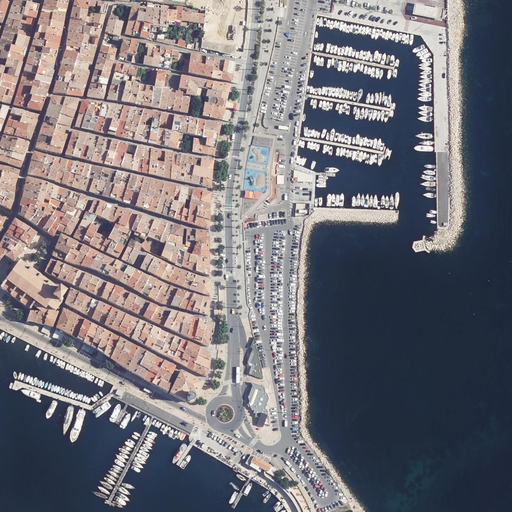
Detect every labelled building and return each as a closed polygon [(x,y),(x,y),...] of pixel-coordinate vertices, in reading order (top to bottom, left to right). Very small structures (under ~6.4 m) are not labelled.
[(9,3),(8,3),(5,0),(0,0),(0,13),(5,16),(9,3)] [(18,1),(15,0),(12,7),(24,10),(27,3),(18,1)] [(45,0),(44,7),(66,11),(68,4),(53,2),(45,0)] [(75,1),(73,8),(87,11),(87,9),(88,7),(94,8),(96,3),(93,3),(88,2),(81,1),(75,1)] [(39,6),(31,4),(27,3),(24,10),(37,13),(39,6)] [(98,14),(105,15),(106,14),(107,11),(108,5),(104,4),(97,3),(96,7),(100,8),(98,14)] [(443,12),(414,6),(412,14),(441,20),(443,12)] [(24,10),(12,7),(10,14),(23,17),(27,18),(35,19),(37,13),(24,10)] [(44,7),(42,13),(65,18),(66,11),(44,7)] [(136,23),(139,8),(132,7),(128,21),(134,22),(136,23)] [(72,15),(71,20),(78,21),(84,22),(84,19),(85,18),(87,11),(73,8),(72,11),(72,15)] [(143,24),(147,9),(139,8),(136,23),(141,24),(143,24)] [(155,10),(147,9),(143,24),(150,26),(149,31),(158,32),(160,16),(160,10),(155,10)] [(167,11),(160,10),(160,16),(158,32),(162,33),(163,28),(166,28),(166,24),(166,22),(167,11)] [(167,11),(166,22),(166,24),(175,25),(175,23),(176,12),(172,12),(167,11)] [(91,12),(88,23),(95,25),(102,26),(103,23),(105,15),(98,14),(95,13),(91,12)] [(42,13),(40,20),(63,25),(65,18),(42,13)] [(183,13),(182,13),(181,21),(190,23),(191,14),(185,14),(183,13)] [(23,17),(10,14),(8,20),(20,23),(21,21),(23,17)] [(197,24),(204,25),(204,24),(205,16),(200,16),(198,15),(197,24)] [(35,19),(27,18),(26,22),(26,24),(33,26),(35,19)] [(108,23),(105,33),(115,36),(119,38),(120,36),(121,31),(123,22),(110,18),(108,23)] [(20,23),(8,20),(6,27),(18,29),(20,23)] [(40,20),(36,33),(45,35),(47,29),(62,32),(63,25),(40,20)] [(69,27),(68,33),(78,35),(80,35),(82,27),(84,22),(78,21),(71,20),(70,22),(69,27)] [(132,36),(136,23),(134,22),(128,21),(125,34),(132,36)] [(82,27),(101,31),(102,26),(95,25),(88,23),(84,22),(82,27)] [(140,38),(143,24),(141,24),(136,23),(132,36),(140,38)] [(150,26),(143,24),(140,38),(148,40),(149,31),(150,26)] [(18,29),(6,27),(3,33),(15,36),(16,36),(18,30),(18,29)] [(93,38),(99,39),(100,36),(101,31),(82,27),(80,35),(87,36),(88,37),(93,38)] [(45,35),(60,38),(62,32),(47,29),(45,35)] [(30,38),(31,33),(18,30),(16,36),(17,36),(30,38)] [(12,43),(15,36),(3,33),(1,41),(12,43)] [(36,33),(34,39),(43,41),(45,35),(36,33)] [(68,35),(67,41),(78,44),(82,44),(86,45),(87,40),(88,37),(87,36),(80,35),(78,35),(68,33),(68,35)] [(46,42),(59,45),(60,38),(45,35),(43,41),(46,42)] [(30,38),(17,36),(14,48),(26,50),(30,38)] [(91,46),(96,47),(99,39),(93,38),(92,41),(91,45),(91,46)] [(34,39),(32,46),(39,48),(44,49),(45,49),(46,42),(43,41),(34,39)] [(129,48),(127,55),(133,56),(136,56),(139,42),(131,40),(130,44),(129,48)] [(66,46),(65,52),(78,55),(80,55),(81,50),(82,44),(78,44),(67,41),(66,46)] [(45,49),(57,52),(59,45),(46,42),(45,49)] [(119,56),(126,58),(127,55),(129,48),(130,44),(123,42),(121,48),(119,56)] [(81,50),(95,53),(96,47),(91,46),(89,46),(86,45),(82,44),(81,50)] [(152,45),(146,44),(144,58),(152,59),(153,56),(154,46),(152,45)] [(11,48),(0,45),(0,52),(9,54),(11,48)] [(26,50),(14,48),(11,47),(11,48),(9,54),(24,57),(26,50)] [(101,47),(99,54),(114,57),(116,50),(101,47)] [(166,48),(160,47),(159,58),(165,59),(171,60),(172,54),(173,50),(166,48)] [(42,56),(56,59),(57,52),(45,49),(44,49),(42,56)] [(81,50),(80,55),(87,57),(93,58),(95,53),(81,50)] [(9,54),(0,52),(0,59),(7,61),(9,54)] [(28,59),(40,62),(54,66),(56,59),(42,56),(37,54),(30,52),(28,59)] [(78,55),(65,52),(65,53),(63,59),(71,61),(75,62),(78,55)] [(22,64),(24,57),(9,54),(7,61),(22,64)] [(98,58),(96,65),(111,69),(112,67),(112,64),(113,63),(114,57),(99,54),(98,58)] [(199,56),(191,54),(189,67),(188,74),(189,74),(190,74),(193,75),(196,75),(200,76),(204,77),(211,79),(212,71),(214,59),(209,58),(199,56)] [(80,55),(78,55),(75,62),(83,64),(90,66),(91,66),(93,58),(87,57),(80,55)] [(152,59),(151,66),(152,67),(158,68),(163,69),(165,59),(159,58),(153,56),(152,59)] [(144,58),(143,65),(146,65),(151,66),(152,59),(144,58)] [(28,59),(26,65),(39,68),(40,62),(28,59)] [(71,61),(63,59),(61,65),(69,67),(74,69),(75,62),(71,61)] [(226,62),(219,60),(217,72),(221,73),(233,75),(235,64),(233,64),(226,62)] [(8,75),(7,76),(18,78),(22,64),(7,61),(5,68),(9,69),(8,75)] [(39,68),(52,72),(54,66),(40,62),(39,68)] [(83,64),(75,62),(74,69),(80,71),(88,73),(89,74),(91,66),(90,66),(83,64)] [(116,67),(115,72),(122,74),(124,65),(117,64),(116,67)] [(26,65),(24,72),(36,75),(37,75),(39,68),(26,65)] [(67,74),(72,75),(74,69),(69,67),(61,65),(59,71),(67,74)] [(96,65),(95,71),(102,72),(109,74),(111,69),(96,65)] [(135,67),(129,66),(128,75),(132,76),(136,77),(137,70),(137,68),(135,67)] [(37,75),(52,79),(54,72),(52,72),(39,68),(37,75)] [(74,69),(72,75),(80,78),(85,80),(87,81),(89,74),(88,73),(80,71),(74,69)] [(68,80),(70,81),(72,75),(67,74),(59,71),(58,77),(64,79),(68,80)] [(95,71),(93,77),(100,79),(102,72),(95,71)] [(212,71),(211,79),(220,81),(221,73),(217,72),(212,71)] [(24,72),(22,78),(34,81),(36,75),(24,72)] [(100,79),(108,80),(110,74),(109,74),(102,72),(100,79)] [(114,74),(112,81),(121,82),(123,83),(124,81),(124,77),(125,74),(122,74),(115,72),(114,74)] [(155,86),(154,89),(163,91),(166,74),(164,73),(158,72),(155,86)] [(221,73),(220,81),(231,83),(233,75),(221,73)] [(171,89),(171,92),(175,93),(178,93),(181,77),(176,76),(169,74),(167,88),(171,89)] [(7,76),(6,76),(2,76),(0,75),(0,83),(11,85),(16,86),(18,78),(7,76)] [(34,81),(50,85),(52,79),(37,75),(36,75),(34,81)] [(72,75),(70,81),(77,83),(83,86),(85,86),(86,85),(87,81),(85,80),(80,78),(72,75)] [(67,86),(69,87),(70,81),(68,80),(64,79),(58,77),(56,82),(61,84),(64,85),(67,86)] [(93,77),(91,84),(98,85),(106,87),(107,85),(108,80),(100,79),(93,77)] [(181,77),(178,93),(184,95),(187,95),(190,78),(188,78),(181,77)] [(22,78),(20,86),(34,89),(48,91),(50,85),(34,81),(22,78)] [(190,78),(187,95),(191,96),(198,97),(199,97),(201,88),(208,90),(206,97),(209,98),(217,100),(225,101),(227,102),(227,100),(228,94),(211,90),(213,83),(211,83),(204,81),(199,80),(190,78)] [(82,91),(84,92),(84,90),(85,86),(83,86),(77,83),(70,81),(69,87),(74,89),(79,90),(82,91)] [(112,82),(111,86),(118,87),(125,88),(121,103),(128,104),(133,85),(131,84),(123,83),(121,82),(112,81),(112,82)] [(53,94),(66,96),(69,87),(67,86),(64,85),(61,84),(56,82),(55,86),(53,94)] [(220,85),(213,83),(211,90),(228,94),(230,86),(225,86),(220,85)] [(133,85),(128,104),(135,105),(140,86),(136,85),(134,85),(133,85)] [(40,112),(43,105),(30,102),(32,95),(34,89),(20,86),(14,106),(40,112)] [(146,87),(140,86),(135,105),(137,105),(142,106),(146,87)] [(69,87),(66,96),(82,97),(84,92),(82,91),(79,90),(74,89),(69,87)] [(125,88),(118,87),(117,92),(115,102),(121,103),(125,88)] [(150,88),(146,87),(142,106),(146,107),(151,108),(154,89),(150,88)] [(48,91),(34,89),(32,95),(45,99),(48,91)] [(154,89),(151,108),(159,109),(163,91),(154,89)] [(13,93),(10,90),(6,90),(4,97),(12,99),(14,93),(13,93)] [(97,91),(89,90),(87,98),(103,100),(105,93),(97,91)] [(163,91),(159,109),(166,111),(169,92),(166,91),(163,91)] [(117,92),(109,92),(108,95),(107,100),(115,102),(117,92)] [(169,92),(166,111),(172,112),(175,93),(171,92),(169,92)] [(175,93),(172,112),(175,112),(180,113),(183,99),(184,95),(178,93),(175,93)] [(30,102),(43,105),(45,99),(32,95),(30,102)] [(4,97),(2,103),(10,105),(12,99),(4,97)] [(52,98),(49,104),(62,108),(65,100),(62,99),(52,98)] [(217,100),(209,98),(207,105),(212,106),(221,108),(225,109),(227,102),(225,101),(217,100)] [(183,99),(180,113),(184,114),(187,114),(190,100),(183,99)] [(65,100),(62,108),(62,109),(75,112),(76,109),(78,101),(76,101),(72,100),(65,100)] [(82,102),(79,114),(84,115),(85,115),(89,103),(82,102)] [(89,103),(85,115),(88,116),(91,117),(92,117),(96,104),(95,103),(89,103)] [(62,108),(49,104),(49,106),(48,110),(45,118),(58,122),(59,116),(62,109),(62,108)] [(96,104),(92,117),(92,118),(98,119),(98,118),(103,104),(96,104)] [(110,105),(103,104),(98,118),(105,119),(108,110),(110,105)] [(202,115),(201,117),(210,119),(212,106),(207,105),(204,104),(202,115)] [(116,106),(110,105),(108,110),(105,119),(111,121),(112,121),(114,113),(116,106)] [(123,108),(116,106),(114,113),(112,121),(116,122),(119,122),(123,108)] [(212,106),(210,119),(222,121),(223,117),(225,109),(221,108),(212,106)] [(2,107),(0,112),(0,118),(4,120),(8,109),(2,107)] [(130,109),(123,108),(119,122),(124,123),(125,124),(130,109)] [(74,116),(75,112),(62,109),(59,116),(73,119),(73,118),(74,116)] [(136,110),(130,109),(125,124),(132,125),(134,116),(136,110)] [(13,110),(11,115),(22,118),(24,112),(13,110)] [(143,111),(136,110),(134,116),(132,125),(134,125),(138,126),(140,120),(143,111)] [(150,112),(143,111),(140,120),(138,126),(145,127),(149,128),(151,128),(151,126),(145,125),(146,120),(152,122),(154,113),(150,112)] [(22,118),(37,122),(39,116),(24,112),(22,118)] [(161,114),(154,113),(152,122),(151,126),(151,128),(158,130),(158,127),(161,114)] [(84,115),(79,114),(75,127),(81,129),(85,115),(84,115)] [(168,115),(161,114),(158,127),(165,128),(168,115)] [(11,115),(8,121),(20,124),(22,118),(11,115)] [(85,115),(81,129),(88,130),(92,118),(92,117),(91,117),(88,116),(85,115)] [(174,116),(168,115),(165,128),(165,131),(171,132),(174,116)] [(59,116),(58,122),(57,124),(70,128),(70,126),(73,119),(59,116)] [(182,118),(174,116),(171,132),(179,134),(182,118)] [(20,124),(35,128),(37,122),(22,118),(20,124)] [(58,122),(45,118),(42,128),(54,132),(57,124),(58,122)] [(98,119),(92,118),(88,130),(94,132),(96,125),(98,119)] [(96,125),(94,132),(101,134),(105,119),(98,118),(98,119),(96,125)] [(189,119),(182,118),(179,134),(183,135),(187,136),(189,119)] [(105,119),(101,134),(107,135),(112,121),(111,121),(105,119)] [(197,121),(189,119),(187,136),(190,136),(194,137),(195,137),(197,121)] [(6,127),(33,134),(35,128),(20,124),(8,121),(6,127)] [(112,121),(107,135),(114,137),(119,122),(116,122),(112,121)] [(205,122),(197,121),(195,137),(201,138),(203,139),(204,132),(205,122)] [(119,122),(114,137),(121,138),(123,132),(125,124),(124,123),(119,122)] [(205,122),(204,132),(219,134),(221,125),(205,122)] [(70,128),(57,124),(54,132),(67,136),(68,133),(70,128)] [(123,132),(121,138),(127,139),(132,125),(125,124),(123,132)] [(132,125),(127,139),(134,141),(134,139),(136,133),(138,126),(134,125),(132,125)] [(134,139),(134,141),(136,141),(141,142),(143,134),(145,127),(138,126),(136,133),(134,139)] [(33,134),(6,127),(4,134),(30,141),(33,134)] [(143,134),(141,142),(148,144),(151,128),(149,128),(145,127),(143,134)] [(52,139),(54,132),(42,128),(39,136),(52,139)] [(158,130),(151,128),(148,144),(155,145),(158,130)] [(158,130),(155,145),(162,147),(165,131),(163,131),(158,130)] [(165,131),(162,147),(168,148),(171,132),(165,131)] [(52,139),(65,143),(67,136),(54,132),(52,139)] [(65,156),(72,158),(80,134),(73,132),(65,156)] [(171,132),(168,148),(176,150),(177,142),(178,137),(179,134),(171,132)] [(204,132),(203,139),(209,140),(215,141),(217,142),(219,134),(204,132)] [(253,132),(253,136),(257,136),(269,138),(269,140),(272,140),(271,147),(270,152),(274,153),(271,166),(268,166),(267,193),(263,198),(248,216),(243,222),(243,225),(245,223),(266,200),(269,203),(277,196),(276,169),(279,154),(275,153),(277,135),(253,132)] [(80,134),(72,158),(75,158),(79,159),(83,147),(86,135),(80,134)] [(93,137),(86,135),(83,147),(89,149),(93,137)] [(39,136),(37,143),(49,147),(52,139),(39,136)] [(257,136),(253,136),(251,144),(246,168),(244,190),(243,196),(243,213),(243,222),(248,216),(263,198),(267,193),(268,166),(271,166),(274,153),(270,152),(271,147),(256,145),(257,136)] [(269,138),(257,136),(256,145),(271,147),(272,140),(269,140),(269,138)] [(3,137),(0,144),(0,149),(24,157),(29,144),(3,137)] [(99,138),(93,137),(89,149),(95,150),(99,138)] [(106,140),(99,138),(95,150),(102,152),(106,140)] [(49,147),(37,143),(35,149),(39,150),(42,151),(45,152),(47,153),(49,153),(55,154),(61,155),(62,153),(65,143),(52,139),(49,147)] [(209,140),(203,139),(202,142),(202,146),(216,149),(217,142),(215,141),(209,140)] [(112,141),(106,140),(102,152),(108,153),(112,141)] [(192,151),(192,153),(195,153),(201,154),(202,146),(202,142),(194,140),(192,151)] [(118,143),(112,141),(108,153),(115,154),(118,143)] [(115,154),(111,167),(112,167),(117,168),(121,169),(128,145),(118,143),(115,154)] [(128,145),(121,169),(122,169),(125,170),(128,170),(131,171),(134,159),(138,147),(128,145)] [(202,146),(201,154),(214,157),(216,149),(202,146)] [(83,147),(79,159),(82,160),(85,161),(89,149),(83,147)] [(144,149),(138,147),(134,159),(138,160),(143,160),(144,149)] [(24,157),(0,149),(0,155),(10,159),(22,163),(24,157)] [(89,149),(85,161),(87,161),(91,162),(95,150),(89,149)] [(95,150),(91,162),(94,163),(98,164),(102,152),(95,150)] [(161,152),(151,150),(150,161),(150,162),(154,162),(155,163),(157,163),(157,159),(160,159),(161,152)] [(102,152),(98,164),(100,164),(104,165),(108,153),(102,152)] [(51,168),(52,168),(54,159),(53,159),(49,158),(47,157),(46,157),(44,157),(41,156),(33,153),(31,162),(38,164),(43,165),(49,167),(51,168)] [(108,153),(104,165),(111,167),(115,154),(108,153)] [(165,160),(164,164),(170,166),(171,166),(173,154),(165,153),(165,160)] [(10,159),(0,155),(0,162),(8,165),(10,159)] [(178,168),(185,170),(186,167),(188,157),(181,156),(178,168)] [(188,157),(186,167),(194,168),(195,168),(197,159),(195,159),(188,157)] [(20,169),(22,163),(10,159),(8,165),(20,169)] [(52,168),(58,170),(61,161),(54,159),(52,168)] [(212,171),(213,162),(201,160),(199,169),(208,170),(212,171)] [(61,161),(58,170),(58,172),(64,173),(67,162),(61,161)] [(38,164),(31,162),(29,170),(41,172),(43,165),(38,164)] [(73,163),(67,162),(64,173),(70,175),(73,163)] [(150,162),(149,175),(151,175),(156,176),(157,163),(155,163),(154,162),(150,162)] [(221,163),(213,162),(212,171),(220,172),(221,163)] [(79,165),(73,163),(70,175),(75,176),(79,165)] [(157,163),(156,176),(159,177),(163,178),(164,164),(163,164),(160,164),(157,163)] [(164,164),(163,178),(164,178),(167,179),(170,180),(172,166),(171,166),(170,166),(164,164)] [(47,180),(51,168),(49,167),(43,165),(41,172),(29,170),(27,176),(29,176),(32,177),(36,178),(43,179),(47,180)] [(79,165),(75,176),(81,178),(85,166),(79,165)] [(2,173),(18,177),(20,172),(7,168),(0,166),(0,180),(1,178),(2,173)] [(90,167),(85,166),(81,178),(86,179),(90,167)] [(97,169),(90,167),(86,179),(92,181),(99,182),(103,170),(102,170),(97,169)] [(185,170),(183,183),(185,183),(190,184),(192,177),(194,168),(186,167),(185,170)] [(58,172),(58,170),(52,168),(51,168),(47,180),(48,181),(49,181),(50,181),(52,182),(54,182),(58,172)] [(176,181),(183,183),(185,170),(178,168),(176,181)] [(195,168),(194,168),(192,177),(204,179),(211,181),(212,171),(208,170),(199,169),(195,168)] [(110,172),(103,170),(99,182),(106,184),(110,172)] [(64,173),(58,172),(54,182),(61,184),(64,173)] [(116,173),(110,172),(106,184),(112,185),(116,173)] [(17,183),(18,177),(2,173),(1,178),(17,183)] [(64,173),(61,184),(66,186),(70,175),(64,173)] [(122,174),(116,173),(112,185),(114,186),(120,188),(124,175),(122,174)] [(70,175),(66,186),(71,187),(75,176),(70,175)] [(131,176),(124,175),(120,188),(126,190),(131,176)] [(75,176),(71,187),(77,189),(81,178),(75,176)] [(134,177),(131,176),(126,190),(133,192),(137,178),(134,177)] [(192,177),(190,184),(192,185),(197,186),(202,187),(204,179),(192,177)] [(15,188),(17,183),(1,178),(0,180),(0,183),(15,189),(15,188)] [(81,178),(77,189),(78,190),(79,190),(80,190),(80,191),(83,191),(86,179),(81,178)] [(137,178),(133,192),(139,194),(144,179),(142,179),(137,178)] [(40,188),(42,183),(27,179),(25,185),(26,185),(40,188)] [(86,179),(83,191),(84,192),(88,193),(92,181),(86,179)] [(148,180),(144,179),(139,194),(146,196),(151,181),(148,180)] [(211,188),(211,181),(204,179),(202,187),(211,188)] [(92,181),(88,193),(95,195),(99,182),(92,181)] [(155,182),(151,181),(146,196),(153,198),(157,182),(155,182)] [(99,182),(95,195),(97,195),(102,197),(106,184),(99,182)] [(161,183),(157,182),(153,198),(159,200),(164,184),(161,183)] [(0,190),(14,196),(15,189),(0,183),(0,190)] [(40,188),(38,196),(36,203),(43,205),(44,202),(44,200),(45,197),(48,184),(42,183),(40,188)] [(50,199),(53,186),(48,184),(45,197),(50,199)] [(106,184),(102,197),(110,199),(114,186),(112,185),(106,184)] [(164,184),(159,200),(166,201),(170,185),(164,184)] [(24,192),(38,196),(40,188),(26,185),(24,192)] [(170,185),(166,201),(172,203),(176,187),(170,185)] [(59,188),(53,186),(50,199),(55,201),(59,188)] [(114,186),(110,199),(116,201),(120,188),(114,186)] [(181,188),(176,187),(172,203),(176,203),(178,204),(181,188)] [(59,188),(55,201),(60,202),(64,190),(59,188)] [(126,190),(120,188),(116,201),(119,202),(122,203),(126,190)] [(188,189),(181,188),(178,204),(184,205),(185,201),(188,189)] [(0,190),(0,197),(5,199),(13,203),(14,196),(0,190)] [(66,204),(69,192),(64,190),(60,202),(65,204),(66,204)] [(126,190),(122,203),(124,204),(126,204),(129,205),(133,192),(126,190)] [(199,192),(193,190),(191,196),(195,198),(195,200),(200,202),(202,192),(199,192)] [(36,203),(38,196),(24,192),(22,200),(36,203)] [(70,206),(75,194),(69,192),(66,204),(65,204),(62,210),(61,212),(66,214),(70,206)] [(139,194),(133,192),(129,205),(135,207),(139,194)] [(207,193),(202,192),(200,202),(210,205),(211,201),(211,194),(207,193)] [(81,196),(75,194),(70,206),(75,208),(81,196)] [(139,194),(135,207),(138,208),(142,209),(146,196),(139,194)] [(81,196),(75,208),(83,211),(88,199),(81,196)] [(146,196),(142,209),(149,211),(153,198),(146,196)] [(195,198),(191,196),(190,202),(189,206),(196,208),(210,212),(210,205),(200,202),(195,200),(195,198)] [(153,198),(149,211),(151,212),(155,213),(162,216),(166,201),(159,200),(153,198)] [(10,211),(13,203),(5,199),(1,206),(10,211)] [(48,206),(57,208),(62,210),(65,204),(60,202),(55,201),(50,199),(49,202),(49,204),(48,206)] [(36,203),(22,200),(20,207),(28,210),(30,207),(35,209),(36,206),(36,203)] [(89,213),(94,216),(99,203),(94,201),(89,213)] [(166,201),(162,216),(168,218),(171,207),(172,205),(172,203),(166,201)] [(99,203),(94,216),(96,217),(100,218),(105,205),(99,203)] [(171,207),(168,218),(170,218),(174,219),(178,204),(176,203),(175,206),(174,208),(171,207)] [(178,204),(174,219),(181,222),(184,208),(184,205),(178,204)] [(111,207),(105,205),(100,218),(103,219),(106,221),(111,207)] [(24,219),(30,222),(37,211),(39,212),(44,214),(46,209),(36,206),(35,209),(30,207),(28,210),(24,219)] [(75,208),(70,206),(66,214),(79,220),(83,211),(75,208)] [(189,209),(187,223),(190,224),(195,226),(196,217),(196,208),(189,206),(189,209)] [(18,215),(24,219),(28,210),(20,207),(18,215)] [(117,209),(111,207),(106,221),(108,222),(112,223),(117,209)] [(51,218),(55,212),(47,208),(46,209),(44,214),(48,216),(51,218)] [(210,212),(196,208),(196,217),(209,221),(210,212)] [(123,211),(117,209),(112,223),(115,225),(117,225),(123,211)] [(37,211),(30,222),(36,227),(44,214),(39,212),(37,211)] [(131,213),(123,211),(117,225),(124,228),(131,213)] [(43,231),(48,234),(60,214),(55,212),(51,218),(43,231)] [(96,217),(94,216),(89,213),(87,212),(83,219),(92,224),(96,217)] [(131,231),(137,215),(131,213),(124,228),(131,231)] [(44,214),(36,227),(40,229),(48,216),(44,214)] [(53,237),(57,231),(63,219),(65,216),(60,214),(48,234),(53,237)] [(79,220),(66,214),(65,216),(63,219),(70,222),(76,225),(79,220)] [(131,231),(135,232),(135,233),(141,217),(137,215),(131,231)] [(43,231),(51,218),(48,216),(40,229),(43,231)] [(135,233),(135,232),(134,235),(138,237),(139,238),(148,219),(141,217),(135,233)] [(196,217),(195,226),(208,230),(209,221),(196,217)] [(63,219),(57,231),(64,233),(70,222),(63,219)] [(73,238),(83,242),(91,226),(92,224),(83,219),(73,238)] [(145,240),(146,237),(154,221),(148,219),(139,238),(145,240)] [(15,220),(12,225),(19,231),(23,225),(15,220)] [(146,237),(153,239),(160,223),(154,221),(146,237)] [(71,235),(76,225),(70,222),(64,233),(69,236),(70,236),(71,235)] [(115,225),(112,223),(108,222),(104,232),(110,235),(113,229),(115,225)] [(160,223),(153,239),(157,241),(159,242),(166,224),(160,223)] [(162,243),(165,244),(166,244),(167,241),(173,226),(166,224),(159,242),(162,243)] [(22,238),(24,234),(19,231),(12,225),(9,230),(22,238)] [(19,231),(24,234),(27,236),(31,230),(23,225),(19,231)] [(129,237),(131,231),(124,228),(117,225),(115,225),(113,229),(129,237)] [(83,242),(89,246),(95,234),(98,229),(91,226),(83,242)] [(183,228),(173,226),(167,241),(176,243),(181,245),(183,228)] [(113,229),(110,235),(126,242),(129,237),(113,229)] [(195,243),(195,231),(187,229),(186,241),(195,243)] [(9,230),(7,234),(20,242),(22,238),(9,230)] [(27,236),(33,240),(37,234),(31,230),(27,236)] [(197,243),(196,246),(208,248),(208,234),(195,231),(195,243),(197,243)] [(101,237),(106,239),(107,240),(110,235),(104,232),(101,237)] [(17,246),(23,250),(26,246),(20,242),(7,234),(4,238),(17,246)] [(20,242),(26,246),(28,247),(29,248),(33,240),(27,236),(24,234),(22,238),(20,242)] [(95,234),(89,246),(95,248),(101,237),(95,234)] [(107,240),(111,242),(116,244),(123,248),(126,242),(110,235),(107,240)] [(71,251),(73,252),(77,244),(72,241),(61,236),(55,250),(68,256),(71,251)] [(101,237),(95,248),(100,250),(106,239),(101,237)] [(14,249),(17,246),(4,238),(2,242),(14,249)] [(106,239),(100,250),(106,253),(111,242),(107,240),(106,239)] [(133,250),(139,252),(141,246),(142,246),(141,245),(131,240),(128,247),(133,250)] [(142,246),(141,246),(146,251),(149,252),(150,248),(150,247),(145,240),(141,245),(142,246)] [(170,262),(174,248),(176,243),(167,241),(166,244),(165,244),(161,257),(170,262)] [(0,259),(1,260),(5,256),(7,258),(12,251),(14,249),(2,242),(0,245),(0,259)] [(111,242),(106,253),(111,255),(116,244),(111,242)] [(194,245),(186,243),(186,246),(181,245),(176,243),(174,248),(179,250),(184,252),(190,255),(192,248),(193,248),(194,245)] [(73,252),(78,254),(82,246),(77,244),(73,252)] [(116,244),(111,255),(118,259),(123,248),(116,244)] [(190,255),(191,255),(196,257),(208,259),(208,248),(196,246),(195,245),(194,245),(193,248),(192,248),(190,255)] [(19,256),(23,250),(17,246),(14,249),(12,251),(19,256)] [(86,258),(90,250),(82,246),(78,254),(86,258)] [(133,250),(128,247),(121,260),(127,263),(133,250)] [(174,248),(170,262),(176,264),(179,250),(174,248)] [(52,256),(65,262),(68,256),(55,250),(52,256)] [(93,261),(98,253),(90,250),(86,258),(93,261)] [(132,265),(139,252),(133,250),(127,263),(132,265)] [(184,252),(179,250),(176,264),(182,267),(184,252)] [(12,251),(7,258),(13,261),(13,262),(14,262),(19,256),(12,251)] [(73,264),(78,254),(73,252),(71,251),(68,256),(65,262),(73,264)] [(100,264),(105,257),(98,253),(93,261),(100,264)] [(73,264),(81,267),(86,258),(78,254),(73,264)] [(140,269),(147,272),(154,259),(147,255),(140,269)] [(190,255),(187,269),(196,272),(196,257),(191,255),(190,255)] [(106,266),(110,259),(105,257),(100,264),(101,264),(106,266)] [(208,260),(208,259),(196,257),(196,272),(209,277),(208,260)] [(89,269),(93,261),(86,258),(81,267),(89,269)] [(112,269),(116,262),(110,259),(106,266),(112,269)] [(154,276),(160,262),(154,259),(147,272),(154,276)] [(52,276),(57,262),(51,260),(45,272),(52,276)] [(54,312),(58,313),(61,304),(62,301),(63,300),(63,299),(65,293),(59,288),(58,289),(20,261),(17,266),(0,288),(30,310),(33,307),(39,312),(48,312),(49,310),(54,312)] [(89,269),(96,271),(100,264),(93,261),(89,269)] [(52,276),(58,279),(64,265),(57,262),(52,276)] [(108,276),(119,282),(123,275),(117,272),(121,264),(116,262),(112,269),(108,276)] [(154,276),(160,279),(167,265),(160,262),(154,276)] [(96,271),(102,274),(106,266),(101,264),(100,264),(96,271)] [(123,275),(127,267),(121,264),(117,272),(123,275)] [(65,282),(70,268),(64,265),(58,279),(65,282)] [(167,282),(174,268),(167,265),(160,279),(167,282)] [(102,274),(108,276),(112,269),(106,266),(102,274)] [(130,278),(134,271),(127,267),(123,275),(130,278)] [(65,282),(72,285),(78,271),(70,268),(65,282)] [(175,284),(178,278),(182,271),(180,270),(174,268),(167,282),(175,284)] [(79,288),(85,274),(78,271),(72,285),(79,288)] [(133,289),(137,282),(141,274),(134,271),(130,278),(126,286),(133,289)] [(185,281),(189,274),(182,271),(178,278),(185,281)] [(79,288),(86,292),(89,284),(92,277),(85,274),(79,288)] [(137,282),(144,285),(149,277),(141,274),(137,282)] [(193,284),(196,277),(189,274),(185,281),(193,284)] [(119,282),(126,286),(130,278),(123,275),(119,282)] [(96,287),(99,280),(92,277),(89,284),(96,287)] [(149,277),(144,285),(152,289),(156,281),(149,277)] [(202,294),(205,280),(196,277),(193,284),(189,290),(202,294)] [(175,284),(182,287),(185,281),(178,278),(175,284)] [(93,295),(100,298),(107,284),(99,280),(96,287),(93,295)] [(210,281),(205,280),(202,294),(210,296),(210,281)] [(159,293),(163,284),(156,281),(152,289),(159,293)] [(182,287),(189,290),(193,284),(185,281),(182,287)] [(140,293),(144,285),(137,282),(133,289),(140,293)] [(89,293),(93,295),(96,287),(89,284),(86,292),(89,293)] [(108,301),(111,294),(115,287),(107,284),(100,298),(108,301)] [(165,296),(170,287),(163,284),(159,293),(165,296)] [(152,289),(144,285),(140,293),(148,297),(152,289)] [(119,298),(123,291),(115,287),(111,294),(119,298)] [(170,306),(174,298),(177,290),(170,287),(165,296),(161,304),(170,306)] [(148,297),(154,301),(159,293),(152,289),(148,297)] [(65,305),(72,309),(76,301),(79,294),(71,290),(65,305)] [(183,300),(186,293),(177,290),(174,298),(183,300)] [(126,301),(129,294),(123,291),(119,298),(126,301)] [(154,301),(161,304),(165,296),(159,293),(154,301)] [(190,302),(193,295),(186,293),(183,300),(190,302)] [(83,305),(86,297),(79,294),(76,301),(83,305)] [(108,301),(115,305),(119,298),(111,294),(108,301)] [(129,311),(133,305),(136,298),(129,294),(126,301),(123,308),(129,311)] [(201,305),(202,298),(193,295),(190,302),(196,303),(201,305)] [(86,316),(89,308),(93,300),(86,297),(83,305),(79,312),(86,316)] [(115,305),(123,308),(126,301),(119,298),(115,305)] [(140,308),(143,301),(136,298),(133,305),(140,308)] [(170,306),(179,308),(183,300),(174,298),(170,306)] [(210,300),(202,298),(201,305),(199,313),(206,316),(210,300)] [(95,311),(99,303),(93,300),(89,308),(95,311)] [(186,310),(190,302),(183,300),(179,308),(186,310)] [(72,309),(79,312),(83,305),(76,301),(72,309)] [(146,311),(150,304),(143,301),(140,308),(146,311)] [(196,303),(190,302),(186,310),(192,311),(196,303)] [(102,314),(105,306),(99,303),(95,311),(102,314)] [(192,311),(199,313),(201,305),(196,303),(192,311)] [(150,321),(157,307),(150,304),(146,311),(143,317),(150,321)] [(129,311),(136,315),(140,308),(133,305),(129,311)] [(98,323),(104,326),(111,309),(105,306),(102,314),(98,323)] [(27,322),(35,323),(39,312),(33,307),(30,310),(30,312),(27,322)] [(150,321),(157,324),(161,316),(164,310),(157,307),(150,321)] [(86,316),(92,319),(95,311),(89,308),(86,316)] [(136,315),(143,317),(146,311),(140,308),(136,315)] [(71,336),(78,317),(73,314),(66,311),(63,309),(56,328),(69,335),(71,336)] [(111,329),(115,321),(119,312),(111,309),(104,326),(111,329)] [(52,328),(58,313),(54,312),(49,310),(48,312),(44,326),(52,328)] [(167,319),(171,312),(164,310),(161,316),(167,319)] [(92,319),(98,323),(102,314),(95,311),(92,319)] [(35,323),(44,326),(48,312),(39,312),(35,323)] [(115,321),(121,324),(125,315),(119,312),(115,321)] [(164,327),(170,330),(174,322),(178,314),(171,312),(167,319),(164,327)] [(178,314),(174,322),(182,325),(184,316),(178,314)] [(128,327),(133,318),(125,315),(121,324),(128,327)] [(157,324),(164,327),(167,319),(161,316),(157,324)] [(183,325),(189,328),(192,318),(184,316),(182,325),(183,325)] [(71,336),(77,340),(84,321),(78,317),(71,336)] [(135,330),(139,321),(133,318),(128,327),(135,330)] [(196,330),(199,320),(192,318),(189,328),(196,330)] [(204,333),(206,322),(199,320),(196,330),(204,333)] [(84,343),(91,324),(84,321),(77,340),(84,343)] [(118,332),(121,324),(115,321),(111,329),(118,332)] [(131,339),(138,343),(142,334),(146,324),(139,321),(135,330),(131,339)] [(180,334),(183,325),(182,325),(174,322),(170,330),(180,334)] [(214,324),(206,322),(204,333),(201,344),(208,347),(214,324)] [(84,343),(91,347),(98,328),(91,324),(84,343)] [(118,332),(124,336),(128,327),(121,324),(118,332)] [(148,337),(152,327),(146,324),(142,334),(148,337)] [(187,338),(189,328),(183,325),(180,334),(187,338)] [(124,336),(131,339),(135,330),(128,327),(124,336)] [(144,346),(151,350),(155,340),(160,331),(152,327),(148,337),(144,346)] [(97,351),(104,331),(98,328),(91,347),(97,351)] [(187,338),(194,341),(196,330),(189,328),(187,338)] [(194,341),(201,344),(204,333),(196,330),(194,341)] [(97,351),(104,355),(111,335),(104,331),(97,351)] [(160,331),(155,340),(163,344),(167,334),(160,331)] [(138,343),(144,346),(148,337),(142,334),(138,343)] [(163,344),(170,347),(174,338),(167,334),(163,344)] [(110,359),(119,339),(111,335),(104,355),(110,359)] [(172,361),(177,350),(181,341),(174,338),(170,347),(166,357),(172,361)] [(110,359),(117,364),(126,343),(119,339),(110,359)] [(252,355),(252,356),(254,356),(252,362),(255,367),(256,367),(254,372),(257,378),(264,381),(263,377),(261,367),(259,359),(257,352),(255,344),(254,339),(251,349),(253,350),(252,355)] [(170,347),(163,344),(155,340),(151,350),(166,357),(170,347)] [(184,354),(188,343),(181,341),(177,350),(184,354)] [(127,370),(138,348),(126,343),(117,364),(127,370)] [(197,356),(200,349),(188,343),(184,354),(190,357),(196,360),(197,356)] [(127,370),(135,375),(146,352),(138,348),(127,370)] [(197,356),(210,361),(211,354),(200,349),(197,356)] [(179,364),(184,354),(177,350),(172,361),(179,364)] [(143,380),(155,357),(146,352),(135,375),(143,380)] [(190,357),(184,354),(179,364),(186,367),(190,357)] [(196,360),(195,363),(209,370),(210,361),(197,356),(196,360)] [(143,380),(151,384),(163,362),(155,357),(143,380)] [(186,367),(192,371),(195,363),(196,360),(190,357),(186,367)] [(165,372),(171,375),(175,367),(163,362),(151,384),(157,388),(165,372)] [(195,363),(192,371),(206,377),(209,370),(195,363)] [(185,402),(186,400),(187,401),(190,403),(192,402),(193,402),(195,399),(194,397),(195,397),(196,398),(203,385),(204,383),(181,371),(169,394),(185,402)] [(168,383),(171,375),(165,372),(157,388),(167,393),(171,385),(168,383)] [(255,388),(256,386),(251,383),(252,390),(251,391),(250,393),(251,395),(249,396),(249,398),(250,400),(248,404),(250,407),(253,406),(257,392),(255,388)] [(253,406),(250,407),(252,411),(254,412),(254,414),(256,415),(255,417),(260,419),(258,426),(264,428),(268,415),(267,409),(265,409),(267,404),(267,402),(268,401),(268,400),(269,399),(269,398),(269,396),(268,395),(268,394),(267,393),(266,392),(266,391),(265,390),(265,388),(264,388),(256,386),(255,388),(257,392),(253,406)] [(264,469),(275,475),(278,470),(273,467),(273,466),(251,454),(245,463),(257,470),(259,466),(261,467),(264,469)]
